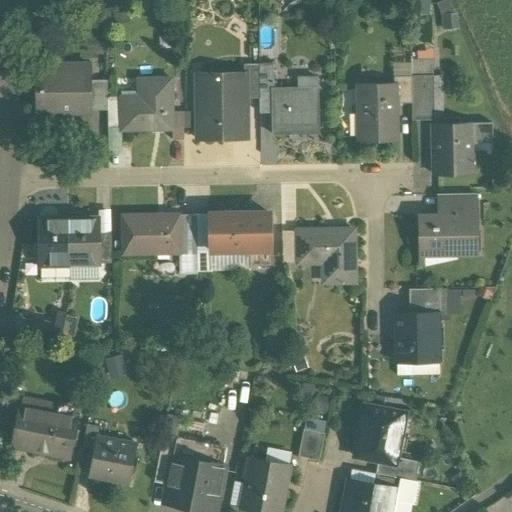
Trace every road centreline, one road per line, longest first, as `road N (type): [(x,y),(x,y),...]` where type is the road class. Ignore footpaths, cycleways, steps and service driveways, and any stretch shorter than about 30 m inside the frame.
road 1 (residential): [(7,180),(349,176),(370,189),(375,280)]
road 2 (residential): [(7,180),(1,57)]
